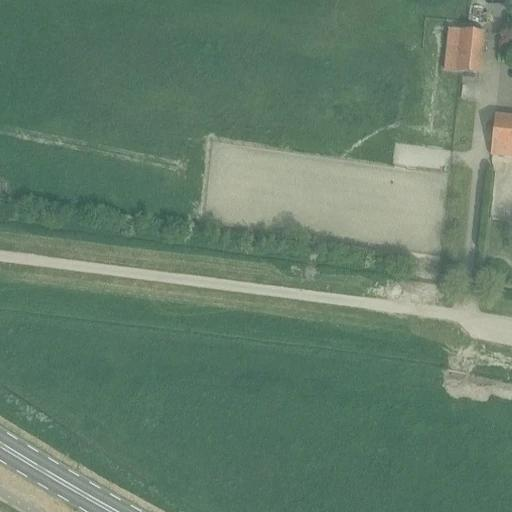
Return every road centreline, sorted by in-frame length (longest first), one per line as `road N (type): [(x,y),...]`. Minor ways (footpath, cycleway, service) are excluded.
road 1 (unclassified): [(511,329),(0,255)]
road 2 (primary): [(113,511),(0,444)]
